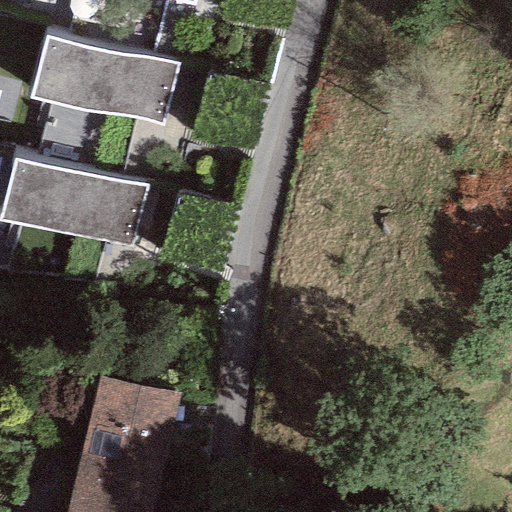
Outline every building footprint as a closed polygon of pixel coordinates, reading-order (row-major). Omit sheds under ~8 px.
[(292,0),(227,0),(225,13),(287,27),(292,0)] [(178,67),(46,37),(33,96),(165,126),(178,67)] [(266,89),(204,75),(191,137),(253,151),(266,89)] [(144,192),(12,162),(0,216),(0,220),(131,250),(144,192)] [(238,209),(176,195),(162,257),(224,271),(238,209)] [(156,511),(178,395),(99,381),(69,511),(156,511)]
